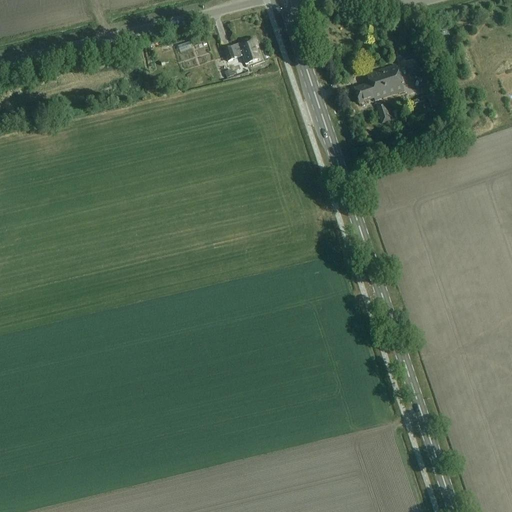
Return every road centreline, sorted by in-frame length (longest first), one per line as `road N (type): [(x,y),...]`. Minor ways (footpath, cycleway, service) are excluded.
road 1 (primary): [(454,511),(282,0)]
road 2 (tertiary): [(0,63),(265,0)]
